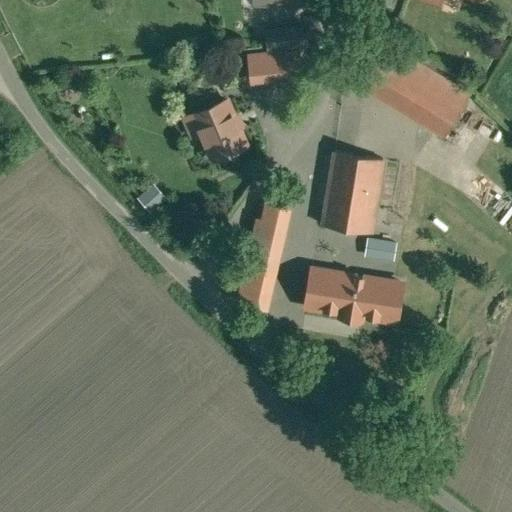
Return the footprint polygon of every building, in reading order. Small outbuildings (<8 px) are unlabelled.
[(307,25),(268,29),(270,48),(287,46),(309,43),(307,25)] [(471,93),(388,42),(362,84),(446,135),(471,93)] [(290,77),(287,46),(270,48),(248,50),(251,81),(290,77)] [(230,99),(194,113),(212,159),(248,145),(230,99)] [(411,166),(338,155),(325,223),(372,230),(373,220),(399,224),(411,166)] [(154,186),(139,198),(150,211),(165,199),(154,186)] [(289,210),(265,204),(243,302),(266,307),(289,210)] [(370,235),(366,253),(396,260),(400,241),(370,235)] [(404,281),(314,267),(308,305),(343,311),(342,314),(363,317),(364,314),(398,320),(404,281)]
